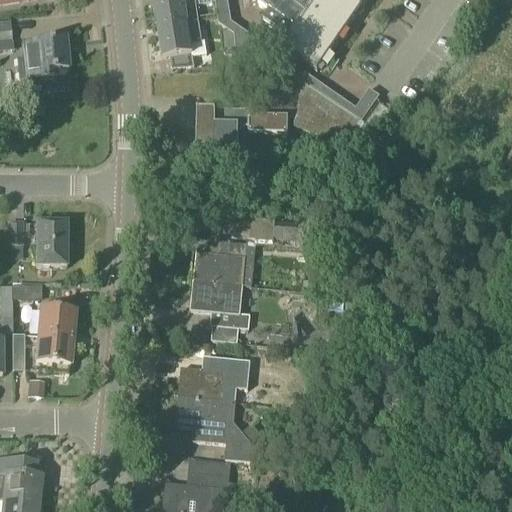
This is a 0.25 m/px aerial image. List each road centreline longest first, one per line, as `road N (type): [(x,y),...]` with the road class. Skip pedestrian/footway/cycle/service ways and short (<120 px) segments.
road 1 (secondary): [(110,425),(129,188)]
road 2 (secondary): [(129,188),(129,73),(119,0)]
road 3 (residential): [(129,188),(0,187)]
